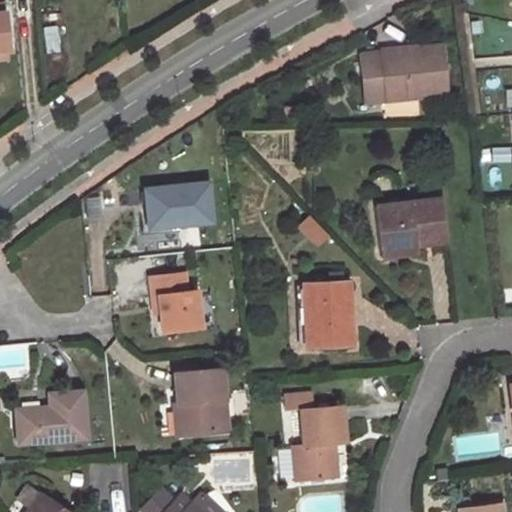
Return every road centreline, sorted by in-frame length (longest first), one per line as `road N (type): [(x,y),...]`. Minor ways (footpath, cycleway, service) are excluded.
road 1 (unclassified): [(0,197),(110,116),(305,0)]
road 2 (residential): [(392,511),(391,493),(434,377),(487,342),(511,340)]
road 3 (residential): [(98,320),(42,323),(0,274)]
